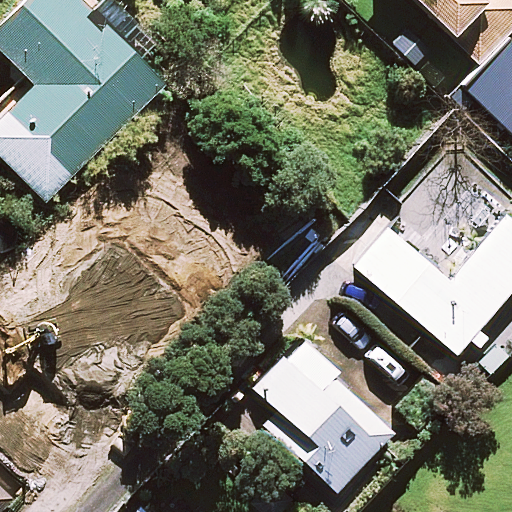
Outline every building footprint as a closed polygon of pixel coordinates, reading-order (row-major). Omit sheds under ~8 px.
[(161,79),(81,0),(3,0),(0,3),(0,48),(29,78),(0,106),(0,154),(42,197),(161,79)] [(511,0),(415,0),(476,61),(511,25),(511,0)] [(511,355),(511,295),(507,291),(511,284),(511,221),(500,212),(511,200),(453,150),(354,266),(443,343),(427,362),(453,385),(474,361),(493,377),(511,355)] [(0,345),(0,431),(37,470),(67,442),(73,448),(158,367),(139,347),(174,314),(84,219),(45,256),(83,296),(25,350),(11,335),(0,345)] [(311,378),(285,353),(254,386),(307,436),(294,451),(334,488),(388,430),(321,367),(311,378)]
